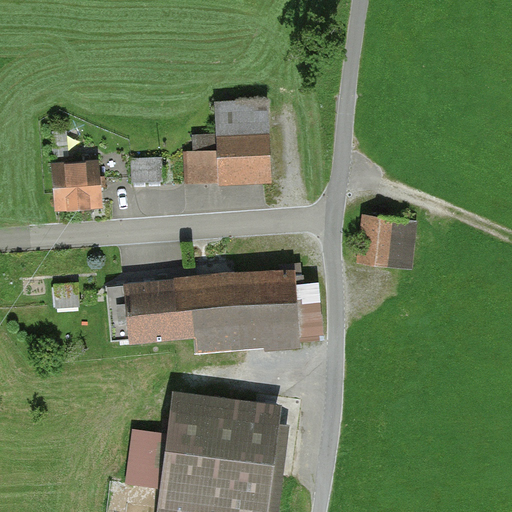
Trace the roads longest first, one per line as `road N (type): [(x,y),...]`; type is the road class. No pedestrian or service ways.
road 1 (track): [(320,511),(338,375),(334,217),(365,0)]
road 2 (track): [(334,217),(0,239)]
road 3 (track): [(511,240),(342,170)]
road 4 (track): [(204,365),(338,375)]
